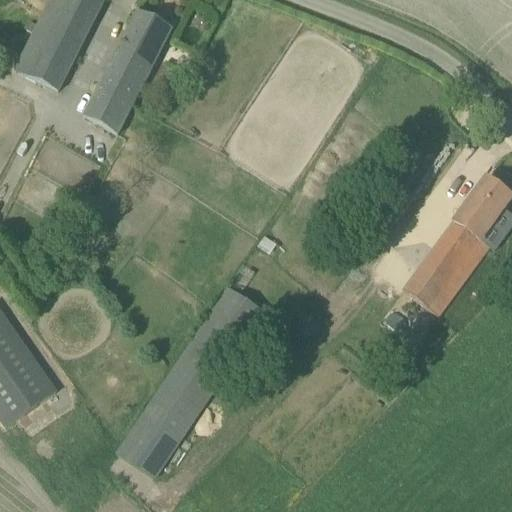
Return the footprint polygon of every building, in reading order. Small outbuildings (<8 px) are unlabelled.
[(103,4),(95,0),(50,0),(13,74),(57,96),(103,4)] [(137,14),(111,65),(111,64),(83,120),(118,138),(171,31),(137,14)] [(485,181),(402,294),(437,320),(488,250),(479,243),(511,200),(498,190),(500,187),(491,181),(489,184),(485,181)] [(153,482),(264,316),(228,292),(117,458),(153,482)] [(0,425),(3,431),(57,393),(0,311),(0,425)]
